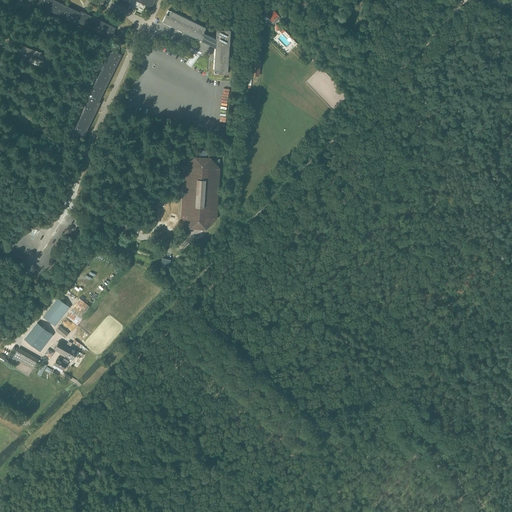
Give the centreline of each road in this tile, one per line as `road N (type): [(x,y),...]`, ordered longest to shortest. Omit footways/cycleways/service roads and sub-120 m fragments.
road 1 (track): [(67,417),(395,74)]
road 2 (track): [(366,398),(388,365),(497,257)]
road 3 (track): [(366,398),(484,511)]
road 4 (track): [(251,511),(366,398)]
road 5 (track): [(379,383),(436,349),(511,334)]
